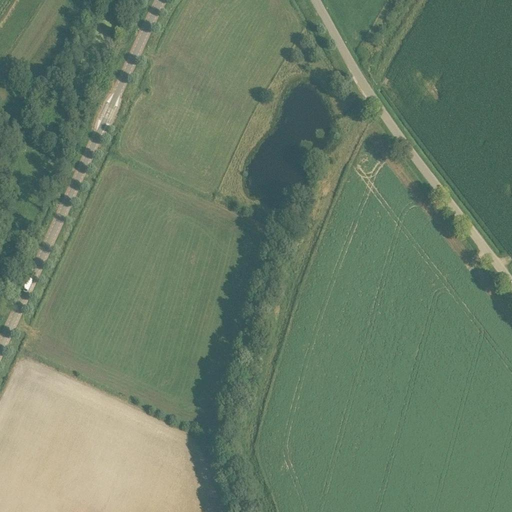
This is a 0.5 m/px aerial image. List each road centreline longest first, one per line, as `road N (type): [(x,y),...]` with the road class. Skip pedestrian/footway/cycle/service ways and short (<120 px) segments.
road 1 (unclassified): [(0,348),(161,0)]
road 2 (unclassified): [(511,280),(378,107),(312,0)]
